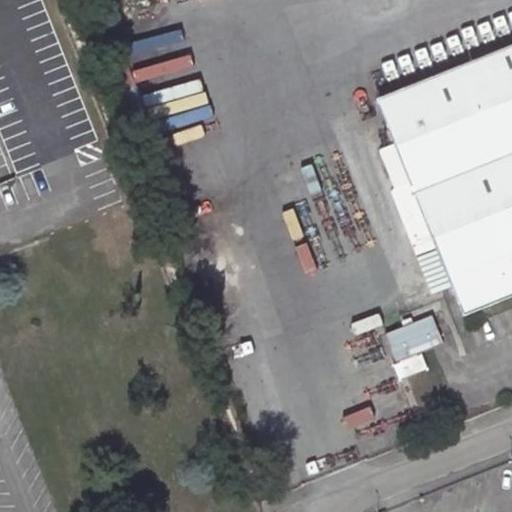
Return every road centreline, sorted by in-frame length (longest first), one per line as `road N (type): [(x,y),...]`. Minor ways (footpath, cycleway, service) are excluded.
road 1 (unknown): [(291,338),(404,287),(410,253),(371,137),(268,88)]
road 2 (unknown): [(268,88),(266,217),(291,338)]
road 3 (unknown): [(436,0),(287,31),(268,88)]
road 4 (unclassified): [(511,436),(327,511)]
